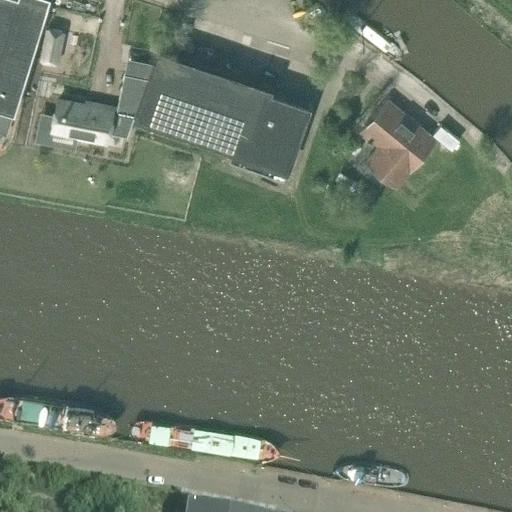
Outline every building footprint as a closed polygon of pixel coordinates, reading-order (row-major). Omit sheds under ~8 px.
[(0,0),(0,106),(14,111),(43,17),(47,3),(48,0),(0,0)] [(57,62),(63,31),(48,28),(42,59),(57,62)] [(303,103),(304,99),(270,86),(158,48),(148,78),(135,114),(233,148),(229,159),(283,178),(308,105),(303,103)] [(124,73),(116,113),(134,117),(135,114),(148,78),(124,73)] [(387,98),(361,130),(378,145),(365,161),(374,168),(379,172),(396,186),(436,138),(387,98)] [(98,107),(58,99),(52,128),(54,128),(53,133),(54,138),(57,142),(61,144),(66,145),(71,145),(75,142),(77,138),(78,133),(107,139),(113,106),(99,103),(98,107)] [(0,112),(0,131),(7,133),(12,116),(0,112)] [(440,125),(433,133),(452,149),(459,140),(440,125)]
